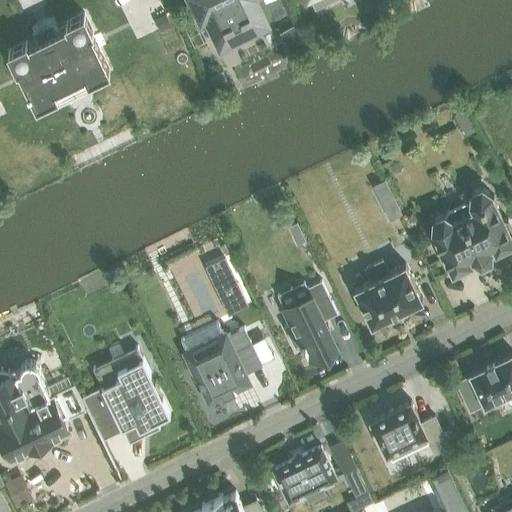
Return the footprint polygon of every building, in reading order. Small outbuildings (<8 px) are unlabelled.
[(266,20),(256,0),(193,0),(202,17),(207,15),(221,43),(234,36),(237,43),(256,33),(253,27),(266,20)] [(109,69),(91,32),(93,31),(84,12),(66,21),(67,24),(57,29),(54,22),(35,31),(38,38),(28,43),(27,40),(8,49),(17,68),(19,67),(29,88),(27,89),(29,92),(31,91),(36,103),(37,104),(58,94),(55,88),(86,73),(89,79),(109,69)] [(293,26),(279,33),(289,53),(303,46),(293,26)] [(511,233),(511,226),(508,217),(503,217),(495,201),(497,201),(493,194),(492,195),(491,192),(481,186),(472,191),(471,201),(475,209),(453,219),(444,213),(434,218),(433,229),(453,269),(471,261),(469,256),(472,255),(473,256),(478,260),(490,254),(491,247),(490,246),(494,244),(496,248),(511,240),(511,235),(511,233)] [(402,213),(393,195),(382,200),(391,218),(402,213)] [(421,296),(406,264),(405,262),(403,263),(388,271),(382,259),(366,266),(372,279),(356,286),(354,287),(355,289),(356,288),(371,320),(372,322),(373,321),(389,313),(389,314),(391,313),(391,312),(403,307),(405,306),(420,298),(422,298),(422,296),(421,296)] [(336,344),(323,318),(337,311),(321,278),(306,286),(310,295),(284,307),(291,321),(284,324),(294,346),(302,343),(309,357),(336,344)] [(187,350),(183,352),(208,400),(222,393),(235,386),(249,380),(244,371),(262,362),(244,325),(226,333),(225,331),(224,332),(187,350)] [(511,349),(468,370),(469,372),(470,374),(471,375),(456,381),(466,401),(480,394),(484,404),(486,403),(486,402),(511,389),(511,349)] [(84,392),(82,393),(103,437),(105,436),(104,434),(122,425),(135,419),(139,427),(154,419),(158,427),(160,425),(156,418),(170,411),(143,355),(119,366),(114,356),(93,366),(103,386),(85,394),(84,392)] [(21,367),(0,377),(0,424),(13,451),(33,441),(37,442),(40,442),(44,440),(46,438),(47,434),(68,424),(64,418),(86,408),(73,382),(52,392),(41,370),(40,366),(39,363),(36,361),(32,360),(29,360),(26,361),(23,363),(21,367)] [(448,443),(434,414),(421,421),(411,399),(396,406),(395,405),(385,410),(386,411),(371,418),(387,451),(425,432),(434,450),(448,443)] [(336,475),(321,444),(274,466),(289,498),(336,475)] [(361,480),(356,469),(346,473),(352,484),(361,480)] [(449,511),(468,511),(450,471),(434,479),(436,484),(433,486),(445,511),(449,509),(449,511)] [(202,502),(203,502),(205,505),(188,511),(263,511),(260,504),(246,510),(235,489),(234,490),(234,491),(223,496),(222,493),(223,492),(222,491),(201,501),(202,502)] [(511,511),(511,498),(495,507),(496,508),(487,511),(511,511)]
